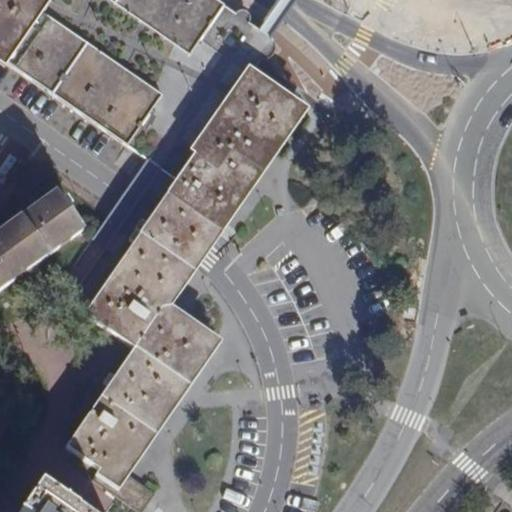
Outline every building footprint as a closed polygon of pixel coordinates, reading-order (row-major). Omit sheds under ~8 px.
[(176,182),(248,77),(267,48),(271,43),(209,0),(0,0),(0,60),(143,160),(176,182)] [(299,112),(248,77),(176,182),(227,217),(299,112)] [(153,214),(134,244),(184,279),(192,267),(203,251),(227,217),(176,182),(153,214)] [(0,291),(78,233),(54,198),(0,237),(0,291)] [(124,475),(213,346),(162,311),(184,279),(134,244),(83,317),(131,351),(65,449),(98,472),(105,462),(124,475)] [(105,462),(98,472),(91,482),(110,495),(124,475),(105,462)] [(143,511),(155,495),(124,475),(110,495),(136,511),(143,511)] [(70,511),(36,488),(19,511),(70,511)]
